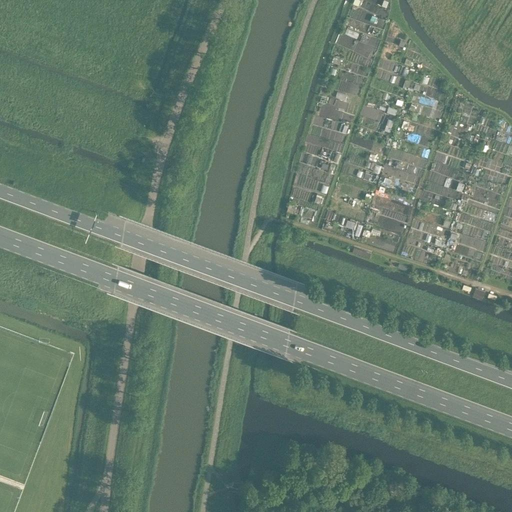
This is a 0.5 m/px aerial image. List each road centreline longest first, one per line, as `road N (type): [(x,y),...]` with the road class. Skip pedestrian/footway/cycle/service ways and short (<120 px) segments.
road 1 (primary): [(511,382),(0,191)]
road 2 (primary): [(0,237),(511,427)]
road 3 (unclassified): [(105,511),(154,188),(185,91),(227,0)]
